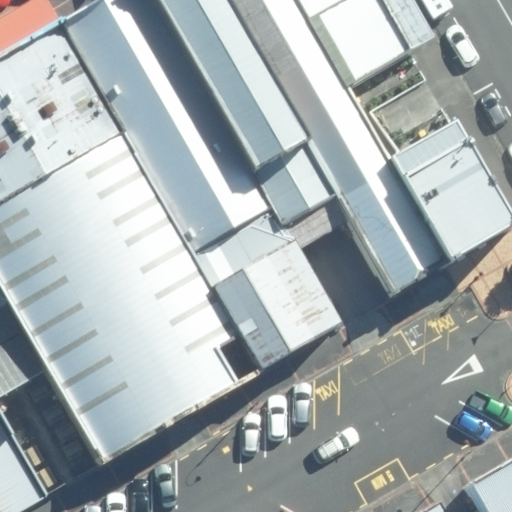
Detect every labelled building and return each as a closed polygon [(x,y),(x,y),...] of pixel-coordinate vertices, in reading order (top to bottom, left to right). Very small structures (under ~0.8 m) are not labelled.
[(332,327),(145,0),(111,0),(63,28),(262,367),(332,327)] [(321,134),(240,0),(153,0),(253,174),(321,134)] [(407,51),(376,0),(246,0),(325,136),(315,140),(400,289),(441,265),(341,87),(407,51)] [(0,204),(119,135),(58,32),(0,65),(0,204)] [(510,228),(450,129),(388,164),(446,264),(510,228)] [(254,374),(120,140),(0,209),(0,291),(99,463),(254,374)] [(0,402),(44,376),(0,299),(0,402)] [(0,418),(0,511),(8,511),(43,492),(0,418)] [(511,511),(511,462),(464,491),(476,511),(511,511)]
